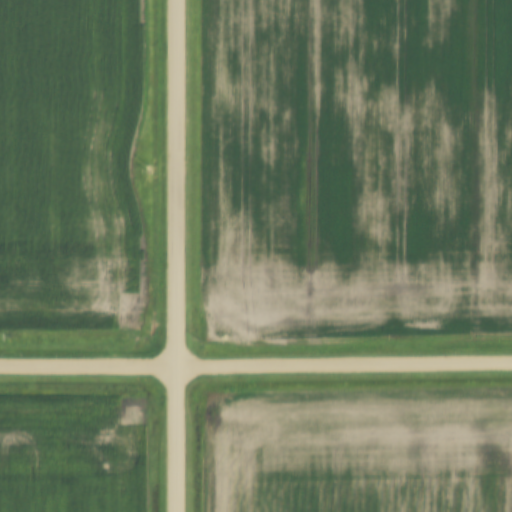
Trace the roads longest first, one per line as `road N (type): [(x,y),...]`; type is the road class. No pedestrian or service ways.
road 1 (residential): [(511,365),(0,369)]
road 2 (tertiary): [(181,511),(180,0)]
